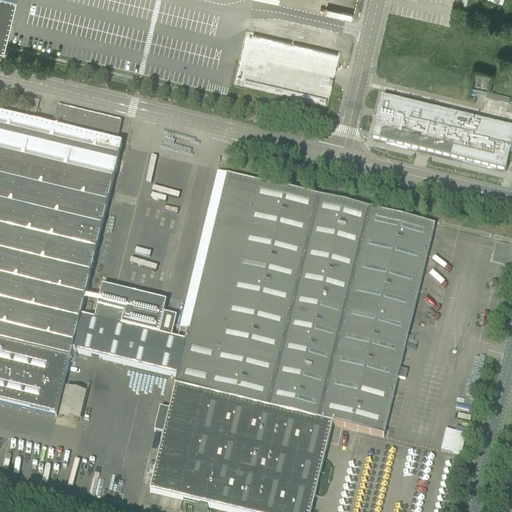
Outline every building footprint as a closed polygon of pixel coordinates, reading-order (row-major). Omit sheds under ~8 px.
[(0,0),(0,46),(4,48),(16,0),(0,0)] [(509,102),(486,96),(485,101),(508,107),(509,102)] [(511,130),(382,99),(378,113),(371,141),(417,152),(417,151),(419,152),(420,155),(424,156),(427,153),(428,154),(428,155),(505,173),(511,147),(511,130)] [(0,404),(56,418),(66,376),(67,375),(71,356),(72,353),(170,376),(177,378),(175,388),(170,411),(160,409),(154,433),(164,436),(159,458),(156,457),(152,474),(155,475),(151,491),(150,491),(150,494),(216,510),(225,511),(311,511),(312,510),(315,498),(324,460),(332,426),(344,428),(384,438),(383,438),(398,379),(405,380),(406,376),(407,371),(400,369),(434,227),(344,205),(255,183),(230,285),(207,279),(205,287),(228,292),(215,346),(186,339),(186,342),(177,340),(121,326),(124,315),(97,308),(95,320),(81,316),(120,152),(122,147),(116,145),(121,123),(60,108),(59,114),(56,113),(55,118),(52,130),(33,125),(0,117),(0,404)] [(59,415),(79,420),(86,392),(65,387),(59,415)] [(441,450),(461,455),(466,435),(446,430),(441,450)]
